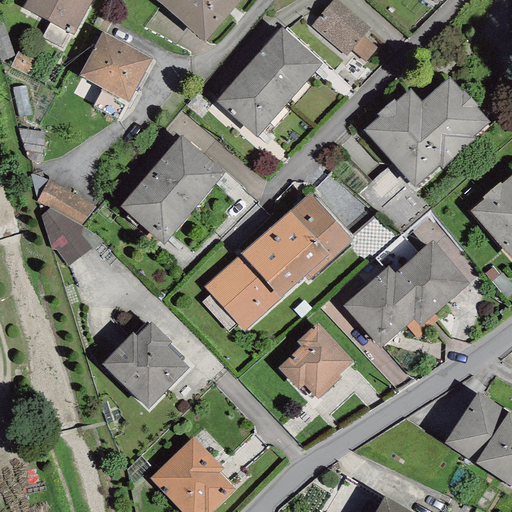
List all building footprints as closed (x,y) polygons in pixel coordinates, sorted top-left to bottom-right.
[(50,23),(67,32),(70,34),(88,0),(32,0),(27,11),(50,23)] [(161,0),(203,36),(233,0),(161,0)] [(345,52),(365,29),(334,2),(314,25),(345,52)] [(0,60),(13,56),(0,19),(0,60)] [(59,48),(67,32),(50,23),(48,28),(42,38),(59,48)] [(254,133),(314,66),(281,36),(220,103),(254,133)] [(102,87),(125,99),(145,62),(103,39),(82,76),(102,87)] [(122,105),(125,99),(102,87),(92,107),(117,120),(124,106),(122,105)] [(480,126),(447,87),(421,110),(410,98),(370,133),(394,161),(408,177),(435,153),(441,160),(480,126)] [(40,162),(43,133),(18,129),(22,147),(30,160),(40,162)] [(160,238),(214,176),(180,146),(126,209),(160,238)] [(377,215),(401,234),(428,210),(411,189),(416,186),(408,177),(394,161),(356,194),(377,215)] [(48,209),(79,227),(94,207),(48,181),(36,201),(48,209)] [(511,255),(511,183),(477,214),(511,255)] [(342,246),(347,241),(310,199),(231,268),(263,305),(302,271),(307,277),(342,246)] [(82,229),(79,227),(48,209),(41,217),(51,249),(55,250),(67,266),(91,249),(81,235),(82,229)] [(423,258),(401,234),(377,215),(347,241),(342,246),(361,268),(356,273),(371,289),(386,275),(394,284),(423,258)] [(458,284),(430,252),(423,258),(394,284),(386,275),(371,289),(351,307),(380,340),(412,310),(419,318),(458,284)] [(164,344),(150,330),(136,344),(132,340),(107,366),(147,406),(182,369),(160,348),(164,344)] [(314,392),(345,362),(316,332),(303,344),(306,347),(282,369),(298,386),(304,381),(314,392)] [(511,483),(511,423),(478,403),(452,445),(511,483)] [(207,508),(226,489),(187,449),(155,479),(186,511),(197,511),(204,506),(207,508)] [(138,481),(144,476),(141,472),(149,464),(141,455),(127,469),(138,481)] [(379,511),(385,503),(346,479),(325,511),(379,511)] [(399,511),(385,503),(379,511),(399,511)]
